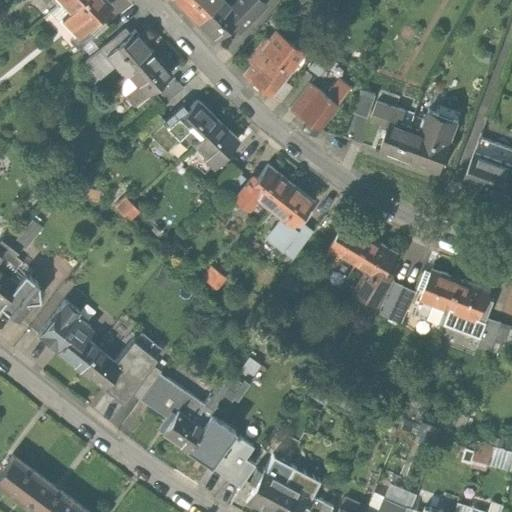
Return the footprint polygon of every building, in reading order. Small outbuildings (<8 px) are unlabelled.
[(111,6),(105,0),(65,0),(60,4),(70,15),(62,22),(76,39),(99,18),(111,6)] [(171,0),(196,24),(220,0),(171,0)] [(234,0),(230,5),(224,0),(220,0),(196,24),(217,45),(233,29),(240,37),(268,7),(260,0),(234,0)] [(99,18),(76,39),(74,41),(82,50),(84,48),(97,37),(108,28),(99,18)] [(110,51),(105,56),(115,68),(119,65),(128,76),(155,54),(135,30),(110,51)] [(250,67),(243,77),(274,100),(275,99),(286,85),(308,56),(276,32),(269,42),(265,39),(247,64),(250,67)] [(110,51),(97,37),(84,48),(97,63),(105,56),(110,51)] [(155,54),(128,76),(138,88),(126,99),(135,110),(155,94),(174,77),(155,54)] [(174,77),(155,94),(165,106),(185,90),(174,77)] [(310,86),(290,113),(319,135),(352,91),(338,80),(325,98),(310,86)] [(286,85),(275,99),(281,105),(293,89),(286,85)] [(354,118),(369,124),(376,104),(378,100),(362,94),(354,118)] [(166,124),(164,126),(182,145),(186,140),(196,150),(220,124),(199,103),(188,114),(183,108),(166,124)] [(397,163),(409,131),(414,118),(376,104),(369,124),(387,131),(378,156),(397,163)] [(421,135),(409,131),(397,163),(440,179),(459,127),(428,115),(421,135)] [(158,116),(135,135),(143,144),(164,126),(166,124),(158,116)] [(242,147),(220,124),(196,150),(208,162),(205,165),(215,174),(242,147)] [(40,152),(50,143),(42,133),(32,142),(40,152)] [(58,151),(50,143),(40,152),(47,160),(58,151)] [(511,157),(478,145),(463,187),(504,202),(511,178),(511,157)] [(243,177),(232,167),(214,187),(226,197),(243,177)] [(252,179),(233,202),(249,216),(259,205),(270,215),(293,188),(270,170),(258,185),(252,179)] [(41,179),(25,183),(28,199),(45,196),(41,179)] [(293,188),(270,215),(283,225),(266,244),(284,258),(300,238),(297,235),(318,208),(293,188)] [(58,190),(52,198),(59,203),(65,195),(58,190)] [(133,208),(126,199),(114,209),(122,218),(133,208)] [(140,216),(133,208),(122,218),(130,226),(140,216)] [(11,250),(4,260),(12,266),(17,260),(23,252),(25,254),(43,231),(32,223),(11,250)] [(341,262),(356,271),(372,243),(345,227),(323,264),(336,272),(341,262)] [(284,258),(294,266),(314,237),(306,230),(300,238),(284,258)] [(0,264),(4,260),(11,250),(2,243),(0,245),(0,264)] [(401,260),(372,243),(356,271),(367,279),(354,299),(380,314),(396,287),(397,285),(389,281),(401,260)] [(33,273),(17,260),(12,266),(4,260),(0,264),(0,274),(18,289),(27,277),(29,279),(33,273)] [(221,279),(212,271),(198,288),(207,296),(221,279)] [(18,289),(0,274),(0,310),(1,311),(21,327),(41,301),(39,288),(29,279),(27,277),(18,289)] [(177,282),(162,275),(154,289),(169,297),(177,282)] [(422,304),(448,314),(459,285),(433,275),(422,304)] [(228,285),(221,279),(207,296),(215,303),(228,285)] [(490,296),(459,285),(448,314),(466,321),(462,330),(475,335),(490,296)] [(396,287),(380,314),(377,319),(401,330),(417,298),(396,287)] [(51,352),(79,374),(98,350),(90,344),(97,334),(77,319),(81,314),(65,302),(35,339),(51,352)] [(203,304),(194,305),(196,315),(205,314),(203,304)] [(509,331),(486,323),(478,347),(501,354),(509,331)] [(118,366),(98,350),(79,374),(104,392),(109,395),(110,407),(121,406),(124,408),(133,399),(155,370),(159,364),(134,346),(118,366)] [(259,368),(250,362),(242,373),(252,380),(259,368)] [(133,399),(140,405),(160,377),(162,376),(155,370),(133,399)] [(160,377),(140,405),(149,411),(169,383),(160,377)] [(189,456),(205,432),(216,416),(169,383),(149,411),(170,427),(174,429),(166,441),(189,456)] [(205,432),(189,456),(219,476),(225,480),(238,461),(246,466),(254,452),(242,443),(239,447),(230,440),(226,446),(205,432)] [(0,491),(21,508),(42,480),(12,458),(2,472),(0,474),(0,491)] [(238,461),(225,480),(233,485),(246,466),(238,461)] [(246,466),(233,485),(242,491),(254,471),(246,466)] [(287,484),(273,511),(301,511),(316,483),(293,471),(287,484)] [(253,496),(247,509),(252,511),(273,511),(287,484),(265,473),(253,496)] [(26,511),(65,511),(72,503),(57,492),(42,480),(21,508),(26,511)] [(313,501),(308,511),(321,511),(324,506),(313,501)] [(84,511),(72,503),(65,511),(84,511)]
